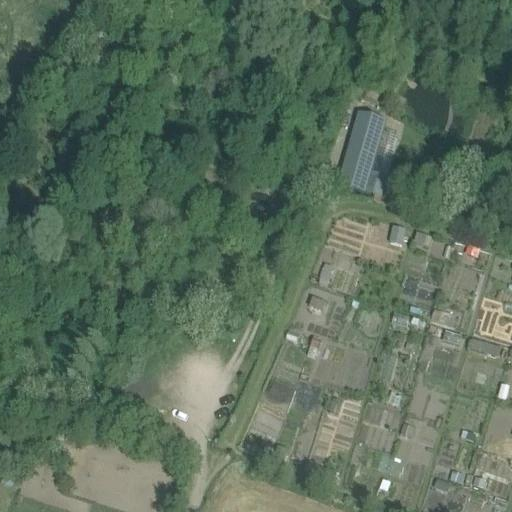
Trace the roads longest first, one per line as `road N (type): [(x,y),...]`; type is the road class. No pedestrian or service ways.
road 1 (track): [(192,511),(200,493),(198,430),(248,340),(295,199)]
road 2 (track): [(82,126),(92,102),(91,50),(73,25),(88,0)]
